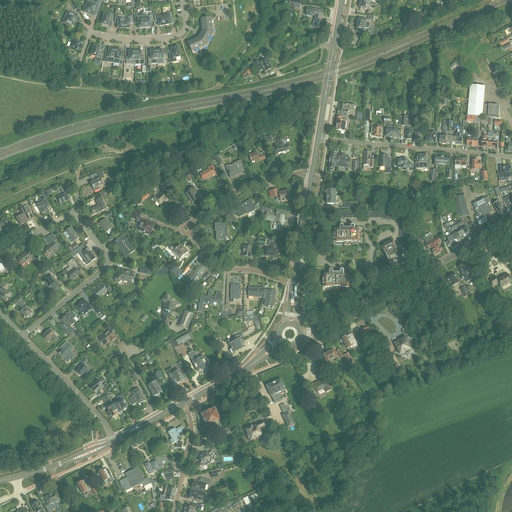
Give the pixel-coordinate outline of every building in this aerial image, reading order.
[(82,12),(94,16),(96,9),(99,10),(101,2),(99,1),(95,2),(89,0),(88,0),(88,1),(87,1),(87,2),(86,6),(84,6),(82,12)] [(316,28),(321,29),(322,21),(324,11),(308,8),(307,15),(315,16),(314,26),(316,26),(316,28)] [(69,24),(73,25),(75,20),(76,20),(78,15),(67,12),(65,19),(64,18),(62,23),(68,25),(69,24)] [(163,17),(165,25),(175,24),(174,18),(173,18),(172,12),(166,13),(167,16),(163,17)] [(101,26),(105,26),(105,25),(108,26),(109,22),(112,22),(113,14),(108,13),(108,15),(103,15),(101,24),(102,25),(101,26)] [(143,19),(144,28),(150,28),(150,22),(153,22),(152,14),(149,14),(149,16),(147,16),(147,19),(143,19)] [(124,20),(124,15),(118,15),(115,15),(114,23),(117,23),(117,28),(123,29),(124,20)] [(158,21),(159,27),(165,25),(163,17),(160,17),(159,15),(154,16),(155,22),(158,21)] [(127,20),(124,20),(123,29),(129,29),(130,23),(133,24),(133,16),(130,16),(130,17),(127,17),(127,20)] [(138,23),(138,29),(144,28),(143,19),(138,20),(137,16),(134,16),(135,23),(138,23)] [(187,43),(191,52),(198,49),(199,51),(206,47),(214,33),(213,25),(211,25),(211,18),(201,19),(202,31),(198,38),(187,43)] [(358,23),(358,25),(370,27),(370,24),(366,23),(367,19),(360,18),(358,18),(357,23),(358,23)] [(358,25),(357,27),(356,32),(358,32),(365,33),(364,34),(369,35),(369,34),(373,35),(373,39),(377,36),(378,28),(375,28),(370,27),(358,25)] [(75,49),(80,51),(83,42),(77,40),(78,39),(73,37),(69,48),(75,50),(75,49)] [(97,46),(94,45),(93,46),(91,56),(95,57),(93,63),(99,65),(102,53),(99,53),(100,47),(97,47),(97,46)] [(169,55),(170,63),(176,61),(176,58),(180,57),(178,47),(177,47),(177,46),(173,47),(174,48),(171,49),(172,54),(169,55)] [(107,63),(113,64),(115,49),(111,48),(110,49),(109,49),(108,55),(105,54),(104,62),(107,62),(107,63)] [(113,64),(119,64),(119,62),(122,62),(123,56),(120,56),(121,51),(119,50),(119,49),(115,49),(113,64)] [(156,50),(157,59),(160,59),(160,62),(163,62),(163,63),(166,63),(166,55),(163,56),(162,50),(160,50),(160,49),(156,50)] [(132,65),(135,65),(135,50),(131,50),(131,51),(129,51),(129,57),(126,57),(126,64),(131,64),(132,65)] [(135,65),(144,65),(144,57),(141,57),(141,51),(139,51),(139,50),(135,50),(135,65)] [(157,59),(156,50),(152,50),(152,51),(150,51),(150,56),(147,57),(148,65),(157,64),(157,59)] [(253,64),(257,72),(263,70),(264,72),(272,69),(267,60),(260,63),(259,61),(253,64)] [(458,77),(463,77),(463,65),(458,65),(456,62),(455,63),(455,64),(453,64),(451,65),(451,68),(453,69),(455,69),(457,68),(459,68),(458,77)] [(252,72),(248,67),(241,74),(245,79),(252,72)] [(467,116),(498,118),(499,106),(483,105),(485,86),(470,85),(467,116)] [(338,117),(347,119),(349,111),(354,112),(355,106),(347,104),(346,106),(341,105),(340,106),(339,108),(340,108),(340,109),(339,109),(338,115),(338,117)] [(336,131),(345,132),(347,122),(347,119),(338,117),(337,120),(336,131)] [(375,137),(376,137),(377,136),(380,136),(381,128),(381,125),(377,125),(377,128),(372,127),(371,134),(374,134),(373,136),(374,136),(375,137)] [(426,142),(436,143),(436,139),(436,138),(436,132),(428,132),(427,138),(426,142)] [(264,138),(267,144),(273,142),(270,135),(264,138)] [(278,155),(277,153),(290,151),(289,146),(286,146),(284,139),(282,139),(282,138),(277,140),(278,144),(275,145),(276,150),(274,150),(275,156),(278,155)] [(248,156),(251,162),(258,160),(259,162),(265,159),(263,155),(260,156),(258,150),(254,151),(255,153),(248,156)] [(369,167),(374,167),(375,159),(371,159),(371,152),(365,152),(364,165),(370,165),(369,167)] [(217,160),(220,165),(223,164),(220,157),(222,156),(220,153),(214,155),(214,156),(216,160),(217,160)] [(330,170),(333,171),(334,169),(335,166),(338,167),(338,166),(339,157),(340,154),(337,154),(332,153),(329,168),(330,170)] [(338,166),(338,167),(348,169),(350,159),(346,158),(346,156),(342,155),(342,157),(339,157),(338,166)] [(416,162),(416,169),(431,168),(431,163),(428,163),(427,155),(417,156),(418,162),(416,162)] [(385,173),(391,174),(391,160),(388,160),(388,156),(380,156),(380,167),(385,167),(385,173)] [(434,170),(433,174),(434,174),(434,175),(434,182),(436,182),(436,185),(438,185),(438,165),(449,166),(450,158),(436,157),(435,165),(436,165),(436,170),(434,170)] [(411,171),(414,171),(414,165),(411,165),(411,163),(407,163),(407,160),(404,159),(404,160),(399,159),(399,161),(398,162),(398,163),(398,164),(398,168),(403,168),(403,170),(407,171),(407,168),(411,169),(411,171)] [(229,173),(230,178),(237,175),(241,173),(239,167),(243,165),(241,160),(233,163),(234,166),(230,168),(229,165),(226,166),(227,170),(229,170),(230,173),(229,173)] [(471,170),(478,171),(478,168),(481,169),(481,162),(478,162),(479,160),(472,160),(471,170)] [(200,175),(203,180),(209,177),(215,174),(216,176),(219,174),(216,169),(214,169),(212,165),(207,168),(208,170),(200,175)] [(501,174),(499,175),(499,181),(502,180),(502,178),(507,178),(506,167),(501,167),(501,174)] [(97,177),(98,179),(90,183),(94,191),(99,189),(98,187),(103,185),(100,179),(104,177),(103,175),(102,172),(96,174),(97,177)] [(57,197),(60,204),(69,199),(66,194),(69,193),(65,185),(60,187),(63,194),(57,197)] [(186,194),(192,203),(194,202),(195,202),(196,201),(196,200),(198,199),(195,196),(198,194),(195,189),(193,186),(187,191),(188,193),(186,194)] [(280,199),(281,202),(290,199),(288,191),(278,193),(277,189),(270,191),(271,198),(278,196),(279,200),(280,199)] [(328,205),(336,205),(336,203),(340,204),(340,197),(336,197),(336,190),(328,190),(328,191),(326,191),(326,192),(326,195),(328,195),(328,205)] [(156,202),(159,205),(163,201),(165,203),(169,199),(163,192),(156,198),(154,196),(152,198),(156,202)] [(149,197),(146,193),(140,197),(142,201),(149,197)] [(453,198),(458,218),(469,216),(464,195),(453,198)] [(473,204),(480,217),(483,215),(484,216),(492,212),(487,203),(491,201),(488,196),(473,204)] [(37,205),(42,214),(48,211),(46,208),(49,206),(45,197),(41,199),(41,200),(39,201),(40,204),(37,205)] [(90,209),(92,215),(100,211),(100,212),(106,209),(101,198),(95,201),(97,206),(90,209)] [(227,213),(229,216),(234,213),(234,214),(237,213),(238,215),(247,210),(249,214),(256,210),(254,207),(250,200),(235,208),(235,209),(232,210),(227,213)] [(500,217),(501,217),(502,216),(503,215),(505,214),(503,209),(500,202),(493,205),(500,217)] [(16,218),(20,225),(30,220),(27,215),(32,213),(28,205),(25,206),(25,207),(19,210),(22,215),(16,218)] [(143,236),(148,238),(154,225),(141,220),(139,219),(142,212),(135,209),(131,218),(140,222),(137,230),(144,233),(143,236)] [(277,230),(283,231),(283,227),(286,228),(287,221),(284,220),(286,210),(277,209),(276,214),(280,214),(279,218),(269,214),(269,213),(267,212),(265,218),(277,224),(277,225),(278,225),(277,230)] [(0,236),(5,234),(2,228),(8,225),(5,219),(0,221),(0,236)] [(106,232),(108,234),(109,234),(111,233),(111,232),(109,229),(112,228),(105,219),(99,224),(106,232)] [(28,225),(31,231),(37,228),(35,222),(28,225)] [(453,231),(452,230),(450,226),(448,223),(444,225),(450,236),(447,238),(449,241),(446,243),(448,247),(450,247),(452,246),(452,245),(454,243),(456,242),(452,234),(453,231)] [(216,231),(216,240),(221,240),(224,240),(224,233),(225,233),(225,229),(227,229),(227,224),(219,224),(215,224),(215,231),(216,231)] [(69,237),(73,242),(79,238),(71,227),(65,231),(66,232),(63,234),(67,238),(68,238),(69,237)] [(461,229),(465,237),(470,234),(466,227),(464,228),(463,227),(461,229)] [(457,232),(461,239),(465,237),(461,229),(457,231),(457,232)] [(452,234),(456,242),(458,241),(461,240),(460,239),(461,239),(457,232),(454,233),(454,232),(452,234)] [(433,251),(435,255),(438,254),(440,253),(443,251),(440,247),(438,244),(441,243),(438,238),(434,240),(432,236),(430,233),(423,237),(425,240),(427,244),(426,245),(429,250),(431,248),(433,251)] [(114,243),(125,258),(135,251),(123,235),(114,243)] [(42,254),(46,258),(49,255),(53,251),(55,253),(59,249),(53,242),(56,240),(55,238),(51,239),(49,236),(45,239),(49,246),(44,250),(45,251),(42,254)] [(269,242),(269,244),(271,244),(270,250),(266,249),(265,256),(273,258),(272,261),(277,262),(278,258),(279,251),(275,251),(277,243),(272,242),(269,242)] [(383,248),(386,255),(397,249),(394,242),(383,248)] [(242,256),(250,257),(251,249),(255,250),(256,244),(249,243),(249,247),(241,245),(240,250),(243,250),(242,256)] [(172,251),(180,259),(188,252),(185,248),(183,250),(180,246),(177,248),(176,247),(171,246),(170,250),(172,251)] [(397,249),(386,255),(390,262),(398,258),(401,256),(401,257),(405,255),(401,247),(397,249)] [(82,253),(81,253),(86,259),(83,261),(86,265),(89,263),(95,258),(88,248),(83,252),(82,253)] [(17,259),(22,265),(32,257),(33,258),(32,258),(35,261),(39,258),(34,253),(30,256),(27,251),(17,259)] [(404,263),(401,257),(401,256),(398,258),(390,262),(393,269),(401,265),(404,263)] [(66,274),(72,280),(79,274),(74,268),(77,265),(72,259),(67,264),(69,267),(66,270),(68,272),(66,274)] [(198,267),(193,272),(197,276),(199,277),(201,275),(199,273),(204,268),(206,269),(208,267),(203,263),(201,266),(197,262),(195,264),(198,267)] [(465,279),(467,283),(474,279),(466,264),(459,268),(463,276),(463,277),(462,278),(464,280),(465,280),(465,279)] [(139,273),(151,276),(152,270),(140,267),(139,273)] [(171,271),(177,277),(180,274),(175,267),(171,271)] [(127,284),(130,285),(133,272),(122,270),(113,278),(118,283),(121,280),(127,282),(127,284)] [(197,276),(193,272),(190,270),(188,272),(192,274),(187,280),(192,285),(194,282),(193,281),(197,276)] [(449,283),(451,287),(460,283),(455,274),(447,279),(445,280),(447,284),(449,283)] [(499,283),(501,287),(511,282),(508,275),(505,276),(501,278),(498,280),(496,277),(490,280),(493,285),(499,283)] [(44,282),(53,292),(59,287),(53,280),(54,279),(51,276),(44,282)] [(474,282),(479,290),(484,287),(479,279),(474,282)] [(0,295),(4,299),(6,301),(8,298),(6,296),(8,293),(2,288),(5,285),(2,282),(0,283),(0,289),(0,290),(0,295)] [(230,302),(233,302),(234,299),(236,299),(236,294),(240,294),(240,288),(241,288),(240,288),(240,286),(234,286),(234,285),(231,284),(230,302)] [(93,297),(96,300),(107,291),(102,285),(93,292),(95,295),(93,297)] [(460,289),(464,297),(469,295),(465,287),(460,289)] [(253,297),(263,297),(264,290),(264,288),(253,288),(248,288),(248,296),(253,296),(253,297)] [(267,291),(264,290),(263,297),(263,298),(266,299),(265,305),(273,307),(275,292),(267,290),(267,291)] [(198,312),(203,313),(203,302),(206,302),(206,304),(210,304),(210,303),(210,297),(211,297),(211,291),(208,291),(208,297),(200,297),(200,304),(199,304),(198,312)] [(210,303),(210,304),(213,305),(213,303),(217,303),(217,305),(221,305),(222,298),(222,292),(217,292),(216,298),(211,297),(210,297),(210,303)] [(161,325),(166,328),(173,310),(175,311),(180,305),(167,294),(162,301),(163,301),(161,325)] [(21,312),(26,318),(32,313),(26,307),(20,301),(22,300),(20,297),(15,301),(18,304),(23,310),(21,312)] [(101,319),(102,321),(106,318),(105,316),(100,310),(94,302),(89,306),(84,300),(76,306),(84,315),(93,307),(97,312),(96,313),(101,319)] [(177,325),(187,330),(193,314),(183,310),(177,325)] [(74,331),(70,327),(74,323),(71,320),(75,316),(70,311),(68,313),(70,315),(68,316),(66,314),(60,320),(68,328),(65,331),(70,335),(74,331)] [(33,336),(43,329),(40,325),(30,332),(33,336)] [(367,328),(361,331),(365,339),(372,335),(367,328)] [(50,339),(53,342),(57,339),(52,334),(54,332),(51,329),(42,337),(47,342),(50,339)] [(74,332),(79,338),(82,335),(77,329),(74,332)] [(99,339),(104,346),(110,341),(110,342),(116,338),(115,337),(115,336),(110,330),(99,339)] [(173,340),(177,347),(192,339),(188,332),(173,340)] [(237,346),(239,350),(245,347),(242,342),(244,341),(242,337),(240,334),(233,338),(238,346),(237,346)] [(343,342),(347,349),(350,347),(351,349),(357,346),(356,344),(351,334),(346,337),(341,339),(339,340),(341,344),(343,342)] [(398,353),(399,354),(400,353),(401,354),(411,349),(409,346),(412,344),(408,337),(405,339),(405,338),(395,344),(398,349),(397,350),(397,351),(398,353)] [(227,341),(232,349),(229,350),(231,354),(234,353),(239,350),(237,346),(238,346),(233,338),(227,341)] [(73,348),(67,341),(62,346),(64,349),(59,354),(68,363),(75,356),(70,351),(73,348)] [(327,362),(328,364),(332,362),(331,360),(337,357),(333,349),(323,355),(327,362)] [(192,362),(198,372),(201,370),(202,371),(203,372),(205,371),(204,370),(204,369),(207,367),(206,364),(208,363),(205,358),(204,359),(202,356),(198,358),(196,353),(195,354),(193,351),(188,354),(192,362)] [(351,358),(348,353),(344,356),(348,363),(349,365),(353,362),(351,358)] [(81,375),(83,377),(86,374),(85,374),(90,369),(85,363),(88,360),(86,358),(81,362),(83,364),(79,368),(80,369),(77,372),(79,374),(78,375),(79,375),(80,375),(80,376),(81,375)] [(177,364),(183,375),(187,373),(181,362),(177,364)] [(170,381),(172,385),(174,384),(174,385),(184,380),(179,370),(175,372),(173,368),(171,368),(167,371),(172,380),(170,381)] [(158,371),(155,373),(155,375),(158,380),(163,378),(160,372),(158,371)] [(324,388),(325,392),(331,389),(329,385),(328,386),(324,379),(323,379),(320,373),(316,374),(319,381),(313,384),(317,392),(324,388)] [(280,397),(279,397),(278,395),(286,391),(281,379),(266,386),(271,396),(275,404),(282,401),(280,397)] [(92,390),(94,392),(98,388),(100,390),(102,388),(104,390),(108,387),(105,384),(102,386),(97,380),(96,380),(94,382),(90,386),(90,387),(89,387),(92,390)] [(154,396),(155,398),(163,394),(161,391),(155,381),(148,386),(154,396)] [(129,398),(133,405),(135,404),(137,403),(138,404),(145,400),(138,388),(131,392),(133,396),(129,398)] [(119,401),(118,401),(124,411),(127,409),(127,408),(125,404),(126,403),(122,396),(117,399),(119,401)] [(114,406),(112,403),(109,398),(103,401),(105,405),(107,404),(107,405),(110,404),(112,407),(107,409),(109,411),(107,412),(110,417),(111,416),(112,417),(114,418),(116,417),(116,415),(118,414),(114,406)] [(124,411),(118,401),(117,402),(116,401),(112,403),(114,406),(118,414),(120,415),(122,413),(122,412),(124,411)] [(203,429),(211,432),(214,424),(213,423),(220,420),(215,408),(211,410),(209,408),(206,410),(206,412),(201,414),(206,425),(204,426),(203,429)] [(283,417),(288,428),(294,425),(295,424),(291,417),(288,412),(282,415),(283,417)] [(246,435),(249,441),(261,435),(261,434),(263,433),(261,430),(259,431),(259,429),(265,426),(263,422),(253,427),(253,426),(251,427),(251,426),(245,429),(248,434),(246,435)] [(231,430),(228,424),(225,425),(223,426),(226,433),(231,431),(231,430)] [(170,440),(172,444),(179,440),(177,437),(180,435),(181,437),(186,434),(183,430),(181,426),(175,430),(175,429),(168,433),(172,439),(170,440)] [(196,467),(199,469),(203,468),(203,465),(204,465),(210,462),(211,459),(214,460),(215,455),(211,451),(209,454),(206,452),(200,454),(199,460),(201,462),(197,464),(196,467)] [(155,458),(156,460),(159,467),(166,464),(166,465),(170,463),(165,453),(159,457),(159,456),(155,458)] [(159,467),(156,460),(149,464),(148,463),(144,465),(150,475),(153,473),(152,471),(159,467)] [(240,468),(246,479),(252,476),(247,465),(240,468)] [(143,486),(150,483),(149,481),(148,478),(143,480),(142,478),(142,477),(137,468),(125,474),(127,478),(119,482),(122,488),(123,488),(125,492),(142,483),(143,486)] [(111,477),(110,477),(105,469),(103,471),(102,470),(101,470),(99,471),(99,472),(99,473),(97,474),(99,478),(101,477),(105,483),(108,481),(109,483),(113,481),(111,477)] [(191,489),(204,492),(205,485),(209,486),(211,480),(200,478),(197,482),(193,481),(191,489)] [(79,489),(82,494),(90,489),(85,480),(82,482),(80,482),(77,483),(77,484),(77,485),(75,486),(77,490),(79,489)] [(114,483),(119,493),(122,491),(121,489),(117,481),(114,483)] [(162,493),(174,495),(176,489),(168,488),(169,487),(164,486),(162,493)] [(189,498),(202,501),(204,492),(191,489),(189,498)] [(263,493),(261,491),(249,497),(250,499),(263,493)] [(65,511),(66,511),(63,507),(61,503),(59,499),(60,499),(59,497),(56,492),(44,498),(47,503),(48,505),(45,507),(48,511),(49,511),(56,509),(57,511),(58,511),(61,511),(65,511)] [(166,500),(173,502),(174,495),(162,493),(161,495),(166,497),(166,500)] [(38,511),(40,511),(43,511),(38,502),(35,503),(34,503),(33,504),(33,505),(32,505),(34,510),(34,511),(35,511),(34,511),(38,511)] [(151,511),(158,511),(159,511),(155,503),(149,506),(151,511)] [(202,507),(202,506),(204,506),(204,504),(200,505),(192,503),(191,507),(185,505),(183,511),(187,511),(194,511),(195,510),(197,511),(197,510),(202,511),(203,510),(203,508),(203,507),(202,507)]
